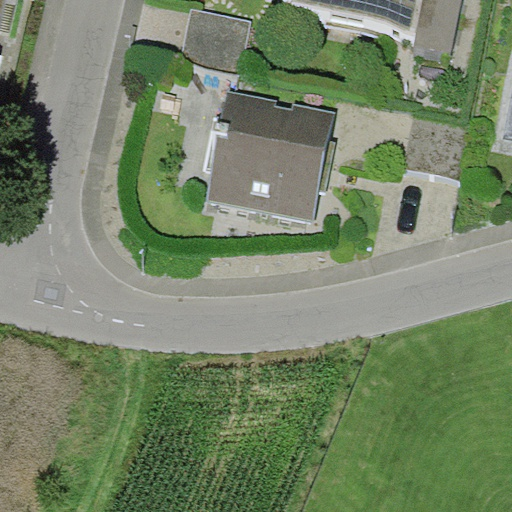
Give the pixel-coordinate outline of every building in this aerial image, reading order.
[(0,0),(0,37),(8,0),(0,0)] [(284,0),(280,22),(406,49),(403,65),(449,74),(464,0),(284,0)] [(247,31),(186,18),(175,70),(236,83),(247,31)] [(333,124),(221,101),(198,211),(310,234),(333,124)] [(462,129),(406,118),(394,178),(450,189),(462,129)]
